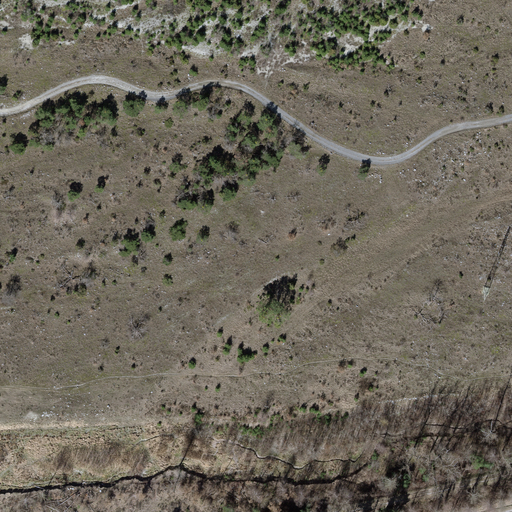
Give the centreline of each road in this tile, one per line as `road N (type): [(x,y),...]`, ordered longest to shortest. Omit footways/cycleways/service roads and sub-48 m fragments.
road 1 (track): [(0,113),(99,80),(147,97),(234,86),(344,154),(391,163),(434,137),(511,119)]
road 2 (track): [(511,473),(358,511)]
